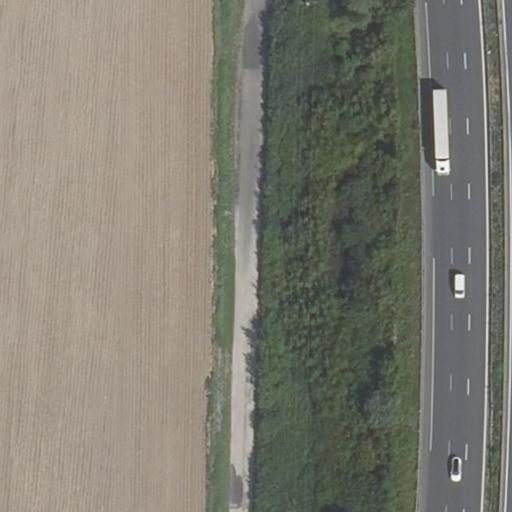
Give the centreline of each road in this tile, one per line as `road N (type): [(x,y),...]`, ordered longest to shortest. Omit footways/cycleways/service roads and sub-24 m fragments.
road 1 (trunk): [(451,0),(459,213),(451,511)]
road 2 (unclassified): [(246,511),(260,0)]
